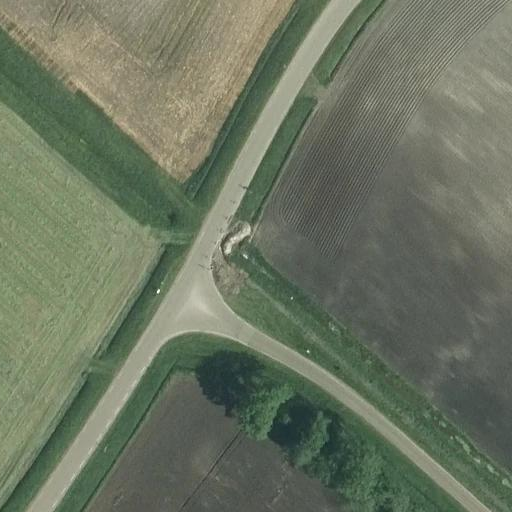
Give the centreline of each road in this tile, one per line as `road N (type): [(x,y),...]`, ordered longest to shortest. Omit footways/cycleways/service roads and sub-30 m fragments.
road 1 (unclassified): [(478,511),(343,393),(180,296)]
road 2 (tertiary): [(180,296),(292,79),(347,0)]
road 3 (tertiary): [(41,511),(180,296)]
